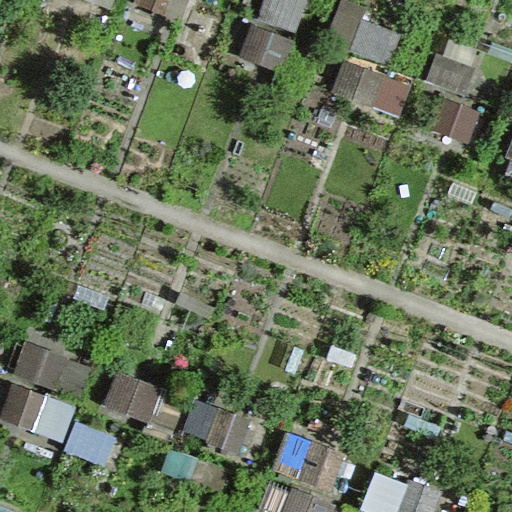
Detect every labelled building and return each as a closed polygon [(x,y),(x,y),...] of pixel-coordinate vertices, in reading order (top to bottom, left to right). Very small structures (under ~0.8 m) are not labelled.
[(115,0),(90,0),(112,9),(115,0)] [(188,0),(135,0),(134,3),(182,20),(188,0)] [(303,0),(262,0),(255,19),(291,32),(303,0)] [(365,10),(340,2),(327,44),(391,64),(401,35),(362,22),(365,10)] [(291,41),(251,27),(240,60),(279,74),(291,41)] [(475,48),(450,38),(444,55),(435,51),(425,80),(468,95),(478,68),(469,65),(475,48)] [(383,76),(344,61),(333,88),(372,103),(383,76)] [(479,111),(442,98),(431,129),(468,142),(479,111)] [(93,365),(25,340),(13,373),(81,397),(93,365)] [(163,390),(117,371),(104,403),(150,422),(163,390)] [(75,407),(13,386),(1,420),(63,442),(75,407)] [(250,422),(194,404),(185,433),(241,451),(250,422)] [(118,436),(78,420),(66,450),(106,466),(118,436)] [(345,454),(285,433),(272,470),(332,491),(345,454)] [(219,496),(229,469),(182,451),(172,478),(219,496)] [(409,487),(374,474),(361,507),(374,511),(435,511),(443,492),(411,480),(409,487)] [(332,511),(336,505),(292,487),(282,511),(332,511)]
